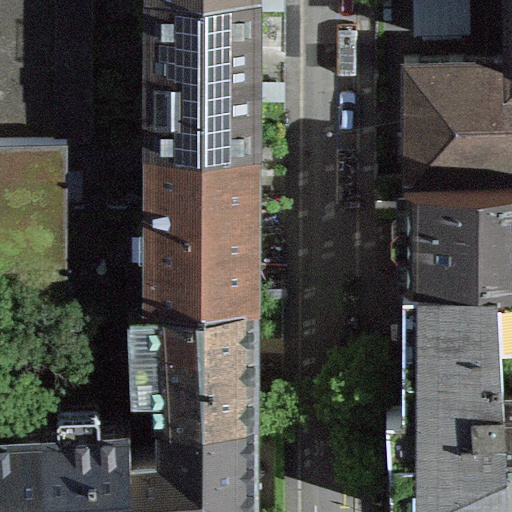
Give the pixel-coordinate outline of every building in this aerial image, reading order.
[(0,0),(0,132),(66,133),(67,133),(90,133),(90,0),(0,0)] [(162,133),(255,134),(255,0),(162,0),(162,19),(150,19),(150,93),(162,93),(162,133)] [(404,175),(511,170),(511,0),(507,0),(508,52),(405,54),(405,89),(404,175)] [(150,294),(254,289),(255,134),(162,133),(162,176),(150,176),(149,202),(66,203),(66,134),(67,133),(66,133),(0,132),(0,302),(36,300),(101,297),(130,295),(150,294)] [(511,170),(404,175),(404,210),(398,210),(392,217),(392,231),(398,238),(404,238),(404,273),(511,269),(511,170)] [(393,508),(508,502),(501,382),(498,322),(511,321),(511,269),(404,273),(403,345),(403,397),(401,397),(401,400),(401,439),(389,439),(393,508)] [(254,327),(254,289),(150,294),(154,375),(156,405),(160,405),(253,406),(253,361),(254,362),(254,327)] [(511,381),(504,382),(501,382),(508,502),(511,501),(511,381)] [(160,405),(160,408),(160,440),(131,442),(128,442),(132,511),(238,511),(248,501),(249,502),(254,497),(254,489),(253,489),(253,406),(160,405)] [(42,417),(47,511),(132,511),(128,442),(127,412),(42,417)] [(0,511),(47,511),(42,417),(0,418),(0,511)]
